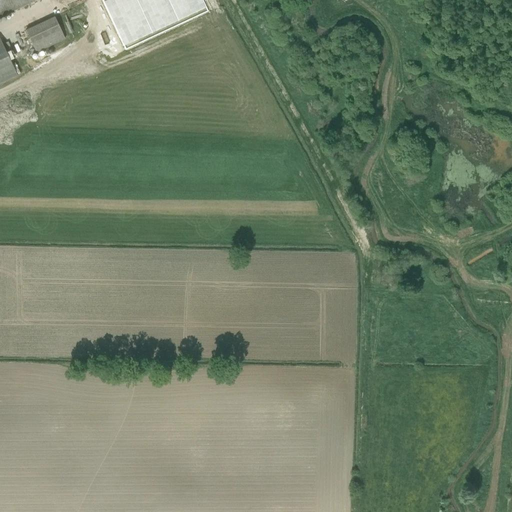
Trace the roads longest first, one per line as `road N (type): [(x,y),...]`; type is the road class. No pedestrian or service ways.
road 1 (track): [(360,0),(394,41),(383,168),(448,258)]
road 2 (track): [(505,332),(501,433),(462,483),(468,511)]
